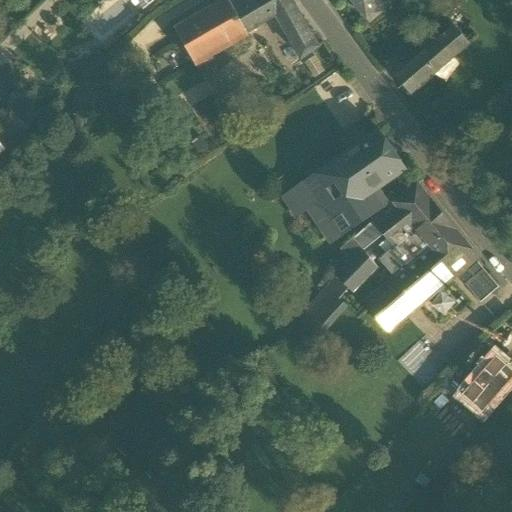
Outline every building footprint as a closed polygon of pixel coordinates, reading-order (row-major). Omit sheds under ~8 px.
[(151,0),(134,0),(138,5),(139,4),(143,10),(153,2),(151,0)] [(290,0),(228,0),(229,0),(177,29),(199,68),(212,57),(248,37),(247,35),(276,16),(293,5),(290,0)] [(350,0),(371,24),(396,3),(393,0),(350,0)] [(276,16),(301,59),(318,47),(293,5),(276,16)] [(454,28),(450,32),(464,47),(468,44),(454,28)] [(416,89),(417,90),(435,74),(446,82),(449,77),(451,74),(454,71),(456,68),(459,65),(453,58),(465,48),(464,47),(450,32),(450,31),(442,37),(431,30),(419,47),(424,53),(402,72),(402,73),(416,89)] [(416,89),(402,73),(397,78),(410,93),(416,89)] [(15,100),(8,119),(23,124),(30,105),(15,100)] [(346,154),(373,194),(405,170),(378,131),(346,154)] [(304,183),(341,237),(382,206),(373,194),(346,154),(304,183)] [(341,237),(304,183),(281,199),(295,220),(306,212),(329,245),(341,237)] [(382,231),(396,248),(417,229),(456,276),(477,259),(416,186),(385,211),(373,222),(382,231)] [(373,222),(353,239),(361,249),(382,231),(373,222)] [(419,309),(456,276),(417,229),(396,248),(389,254),(404,271),(393,280),(419,309)] [(376,267),(361,249),(353,239),(342,249),(352,261),(336,278),(352,292),(376,267)] [(465,285),(480,303),(498,288),(477,263),(468,271),(474,277),(465,285)] [(362,304),(389,335),(419,309),(393,280),(362,304)] [(326,290),(315,302),(334,316),(343,305),(326,290)] [(335,317),(334,316),(315,302),(308,310),(327,327),(335,317)] [(461,395),(482,414),(511,380),(511,369),(507,364),(496,355),(461,395)] [(482,414),(461,395),(449,409),(471,428),(482,414)]
